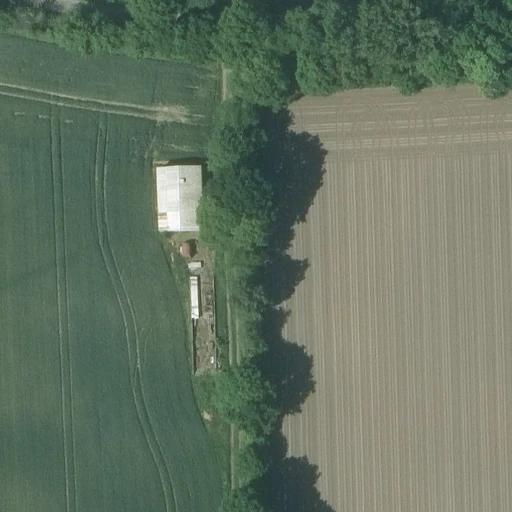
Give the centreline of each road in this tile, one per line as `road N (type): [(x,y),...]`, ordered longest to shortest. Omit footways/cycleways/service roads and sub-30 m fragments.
road 1 (track): [(232,31),(243,511)]
road 2 (unclassified): [(419,0),(381,14),(232,31),(1,0)]
